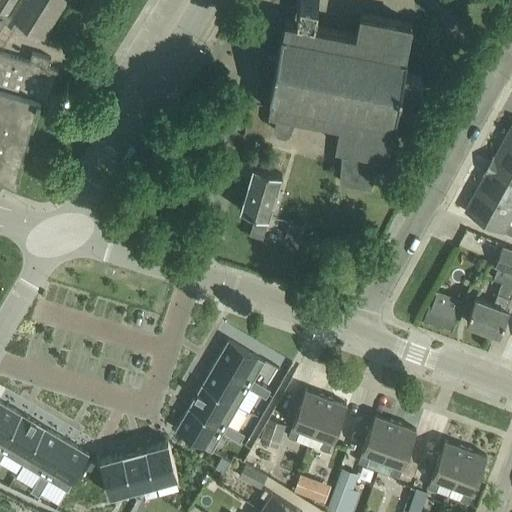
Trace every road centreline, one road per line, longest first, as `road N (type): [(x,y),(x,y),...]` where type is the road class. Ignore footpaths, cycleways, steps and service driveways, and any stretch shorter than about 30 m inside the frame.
road 1 (residential): [(355,331),(511,44)]
road 2 (tertiary): [(355,331),(63,232)]
road 3 (unclassified): [(63,232),(201,0)]
road 4 (tertiary): [(511,387),(355,331)]
road 5 (unclassified): [(0,337),(63,232)]
